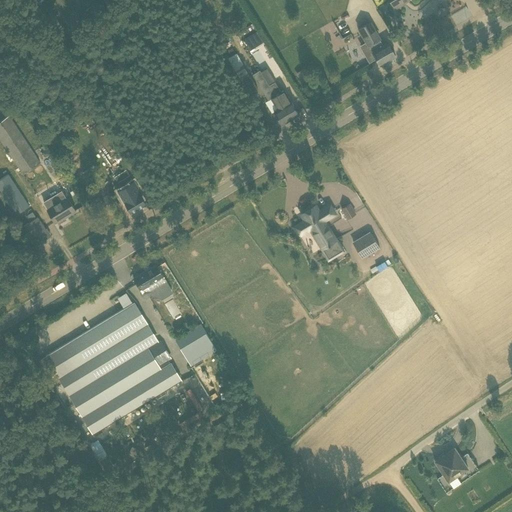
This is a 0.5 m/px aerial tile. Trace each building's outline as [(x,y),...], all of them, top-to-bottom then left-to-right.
[(389,0),(394,8),(404,2),(403,1),(403,0),(389,0)] [(328,40),(340,34),(333,21),(321,27),(328,40)] [(359,29),(368,44),(361,48),(369,62),(376,58),(380,65),(396,56),(388,42),(383,45),(370,22),(359,29)] [(256,31),(252,24),(237,33),(241,40),(256,31)] [(64,51),(72,46),(64,34),(62,36),(56,40),(63,52),(64,51)] [(257,45),(251,35),(242,40),(248,51),(257,45)] [(81,49),(87,57),(93,53),(88,44),(81,49)] [(228,58),(234,70),(236,69),(243,65),(243,64),(237,53),(229,57),(228,58)] [(310,79),(304,68),(295,73),(302,84),(310,79)] [(270,86),(260,70),(252,74),(268,100),(271,99),(277,109),(273,111),(281,125),(290,119),(275,95),(270,86)] [(250,76),(243,80),(250,93),(257,88),(250,76)] [(287,103),(280,92),(275,83),(270,86),(275,95),(290,119),(299,114),(291,101),(287,103)] [(36,114),(45,109),(42,104),(33,109),(36,114)] [(0,121),(0,138),(23,174),(40,163),(9,115),(0,121)] [(57,127),(53,121),(47,125),(51,131),(57,127)] [(121,181),(130,176),(126,170),(117,175),(117,176),(115,177),(118,183),(121,181)] [(16,215),(30,206),(8,173),(0,178),(0,195),(5,203),(7,201),(16,215)] [(120,195),(122,197),(117,200),(121,207),(126,203),(131,212),(145,204),(134,186),(120,195)] [(47,209),(55,223),(63,218),(63,219),(76,211),(67,197),(47,209)] [(348,203),(341,208),(347,219),(355,215),(348,203)] [(305,220),(295,227),(299,235),(310,228),(313,233),(327,224),(324,220),(335,213),(330,205),(319,212),(315,205),(301,214),(305,220)] [(36,245),(50,236),(45,229),(44,230),(37,218),(23,227),(36,245)] [(365,224),(348,235),(355,248),(373,237),(365,224)] [(144,295),(152,291),(154,296),(170,288),(156,265),(134,278),(144,295)] [(93,435),(183,380),(173,364),(175,362),(162,339),(141,351),(138,345),(157,334),(141,307),(49,362),(66,390),(69,388),(86,416),(82,419),(93,435)] [(190,365),(216,349),(199,324),(174,340),(190,365)] [(191,387),(186,390),(194,405),(199,402),(191,387)] [(98,435),(86,443),(103,471),(104,470),(109,478),(132,463),(128,457),(123,460),(110,439),(103,443),(98,435)] [(138,450),(132,447),(128,454),(134,457),(138,450)] [(454,447),(434,461),(443,474),(437,479),(446,492),(479,470),(467,453),(461,457),(454,447)]
